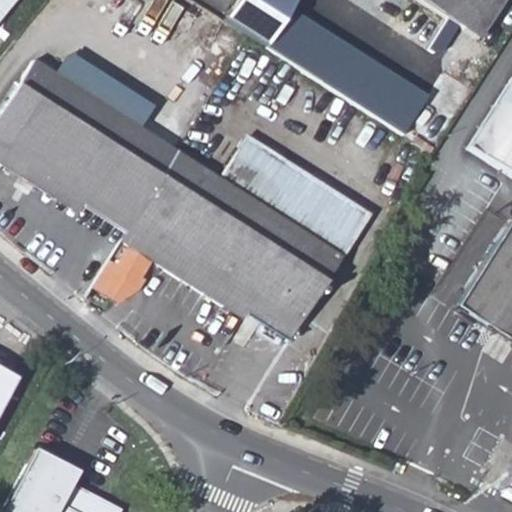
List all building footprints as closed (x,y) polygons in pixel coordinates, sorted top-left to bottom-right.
[(0,0),(0,16),(14,0),(0,0)] [(370,0),(368,5),(438,51),(449,35),(444,32),(451,24),(413,0),(370,0)] [(413,0),(451,24),(444,32),(449,35),(471,49),(502,0),(413,0)] [(282,17),(295,26),(305,9),(293,1),(282,17)] [(274,57),(295,26),(282,17),(262,49),(274,57)] [(279,59),(364,112),(379,90),(294,37),(279,59)] [(122,234),(173,153),(128,124),(116,116),(32,63),(0,111),(0,165),(77,214),(82,206),(122,234)] [(446,72),(404,140),(430,157),(473,90),(446,72)] [(511,73),(465,144),(511,175),(511,73)] [(213,178),(173,153),(122,234),(116,243),(239,321),(242,317),(284,343),(337,260),(334,256),(359,219),(240,139),(213,178)] [(511,324),(511,233),(503,228),(464,294),(511,324)] [(0,390),(7,394),(14,380),(0,373),(0,390)] [(470,415),(450,448),(484,468),(504,435),(470,415)] [(74,477),(31,455),(1,511),(108,511),(68,491),(74,477)] [(511,464),(497,490),(511,498),(511,464)]
